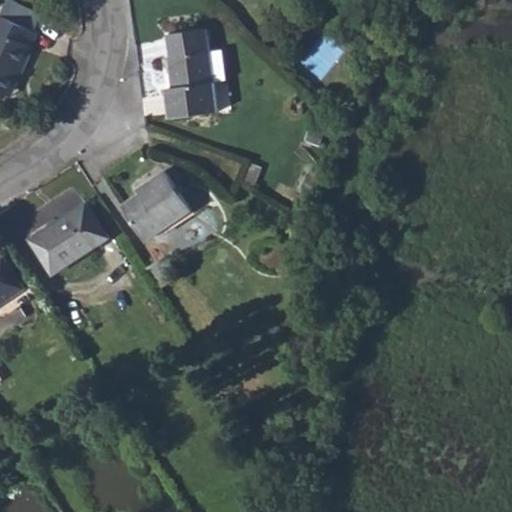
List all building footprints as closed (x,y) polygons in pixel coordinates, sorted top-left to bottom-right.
[(0,89),(14,95),(41,31),(0,12),(0,89)] [(173,85),(167,87),(171,116),(220,110),(216,81),(228,80),(224,47),(206,49),(203,27),(169,31),(172,54),(175,85),(173,85)] [(142,194),(125,205),(147,240),(195,211),(170,172),(140,191),(142,194)] [(88,206),(31,241),(53,276),(110,239),(88,206)] [(2,259),(0,260),(0,305),(23,291),(2,259)]
